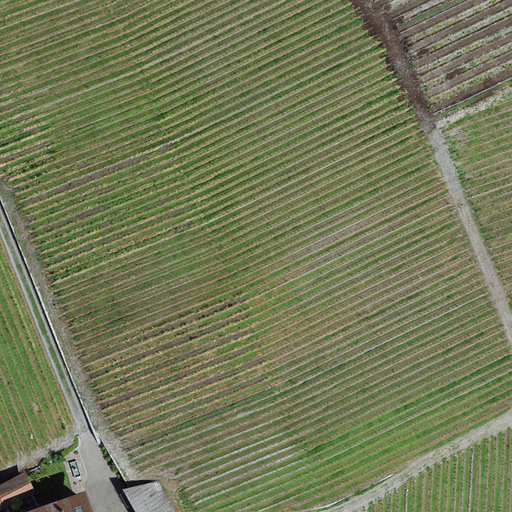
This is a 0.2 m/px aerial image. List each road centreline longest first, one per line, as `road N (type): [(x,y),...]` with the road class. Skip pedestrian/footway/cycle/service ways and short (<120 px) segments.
road 1 (track): [(355,0),(398,61),(511,342)]
road 2 (track): [(112,511),(0,228)]
road 3 (track): [(511,416),(347,511)]
